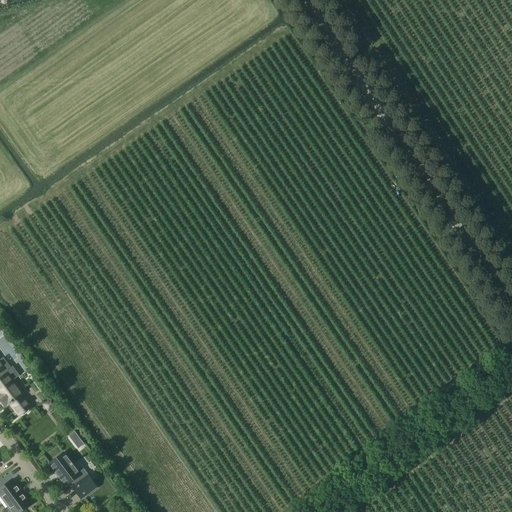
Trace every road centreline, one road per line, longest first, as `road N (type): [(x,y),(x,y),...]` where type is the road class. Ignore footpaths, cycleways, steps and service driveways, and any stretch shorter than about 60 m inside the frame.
road 1 (tertiary): [(511,304),(304,0)]
road 2 (track): [(313,511),(511,362)]
